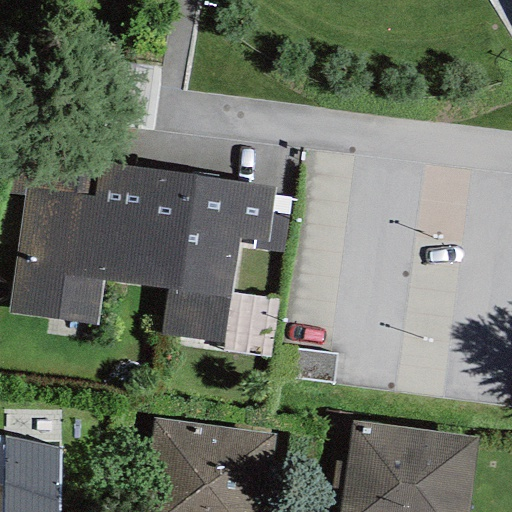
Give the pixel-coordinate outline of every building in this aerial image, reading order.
[(180,285),(194,170),(29,149),(8,311),(95,322),(101,275),(166,283),(180,285)] [(274,181),(194,170),(180,285),(166,283),(159,331),(222,339),(236,234),(253,237),(251,247),(282,251),(290,195),(273,192),(274,181)] [(263,511),(274,430),(151,415),(139,511),(263,511)] [(351,417),(337,511),(463,511),(474,433),(351,417)] [(56,511),(59,445),(1,434),(1,481),(1,511),(56,511)]
